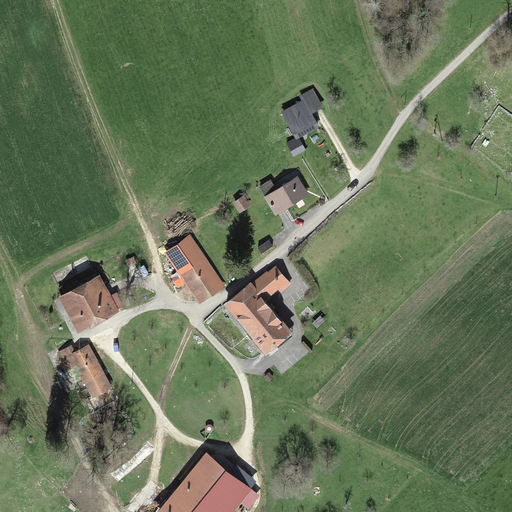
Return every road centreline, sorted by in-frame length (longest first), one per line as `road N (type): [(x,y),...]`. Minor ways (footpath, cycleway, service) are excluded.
road 1 (unclassified): [(193,317),(351,189),(422,94),(511,11)]
road 2 (track): [(55,0),(153,248),(160,286)]
road 3 (unclassified): [(249,426),(231,447),(183,438),(119,359),(113,332),(130,312),(169,303),(193,317)]
road 4 (track): [(249,426),(295,407),(488,511)]
road 5 (unclassified): [(193,317),(239,370),(249,426)]
